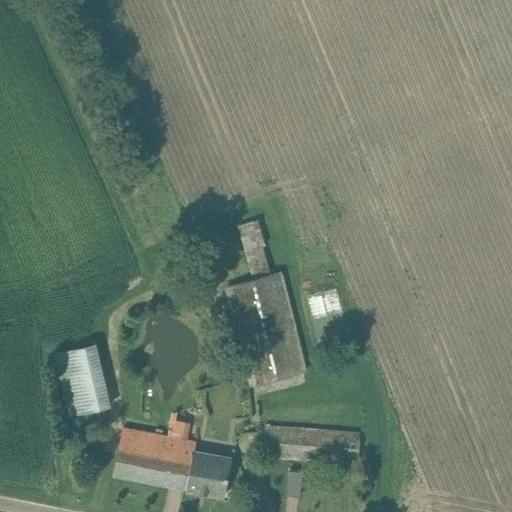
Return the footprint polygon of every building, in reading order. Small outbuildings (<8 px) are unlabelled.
[(281,274),(271,276),(269,266),(272,266),(258,220),(238,226),(254,280),(226,287),(251,384),(306,370),(281,274)] [(306,296),(318,343),(349,335),(336,288),(306,296)] [(179,420),(177,411),(195,404),(160,310),(130,321),(165,416),(168,424),(179,420)] [(68,416),(111,406),(96,342),(54,351),(68,416)] [(353,417),(350,395),(259,402),(262,424),(353,417)] [(358,463),(359,443),(360,432),(267,426),(265,457),(358,463)] [(224,496),(228,476),(231,458),(194,451),(195,441),(122,427),(113,475),(224,496)] [(296,475),(296,470),(286,470),(285,496),(300,497),(301,476),(296,475)]
